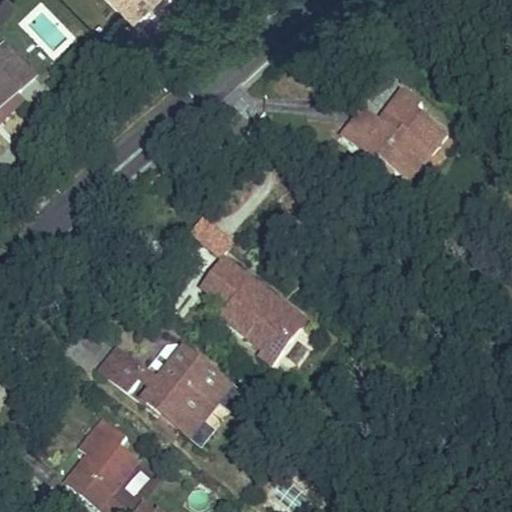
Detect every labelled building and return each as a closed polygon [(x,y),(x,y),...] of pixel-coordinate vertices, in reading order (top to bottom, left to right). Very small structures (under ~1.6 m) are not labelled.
[(0,0),(0,8),(8,0),(0,0)] [(120,0),(130,10),(140,0),(120,0)] [(4,47),(0,49),(0,105),(32,75),(4,47)] [(391,171),(400,177),(409,184),(430,155),(447,131),(421,112),(425,107),(401,89),(380,119),(362,108),(341,134),(374,159),(368,168),(384,181),(391,171)] [(305,313),(226,258),(205,288),(228,306),(222,314),(263,345),(260,349),(281,363),(303,331),(295,325),(305,313)] [(117,347),(108,359),(99,371),(130,394),(139,382),(147,388),(138,400),(201,447),(214,429),(203,421),(220,400),(231,409),(243,393),(232,384),(179,345),(156,376),(117,347)] [(88,449),(64,481),(107,511),(167,511),(157,504),(153,509),(141,500),(135,508),(114,493),(138,460),(120,448),(128,437),(102,418),(83,445),(88,449)] [(134,504),(145,485),(135,479),(124,498),(134,504)]
